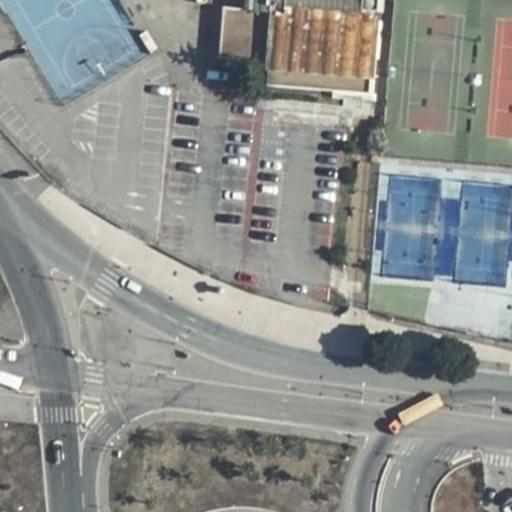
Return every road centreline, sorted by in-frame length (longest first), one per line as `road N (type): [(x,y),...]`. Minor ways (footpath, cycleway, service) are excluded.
road 1 (primary): [(456,385),(240,351),(195,333),(4,219)]
road 2 (motorway): [(456,385),(414,404),(373,447),(357,511)]
road 3 (primary): [(53,378),(38,305),(4,219)]
road 4 (primary): [(66,511),(53,378)]
